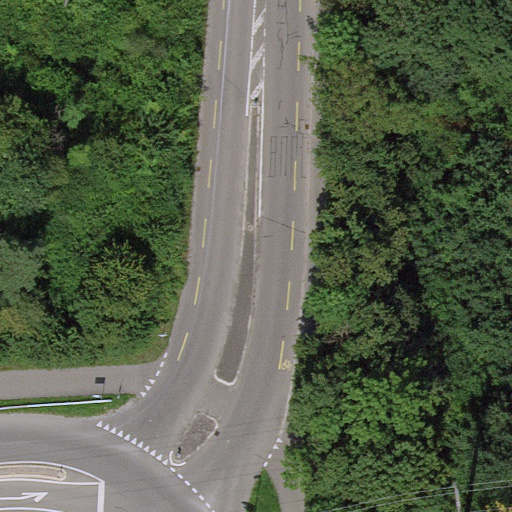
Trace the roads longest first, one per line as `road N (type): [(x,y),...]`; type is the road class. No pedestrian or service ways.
road 1 (unclassified): [(142,511),(222,401),(243,295),(265,0)]
road 2 (tertiary): [(0,481),(74,488),(139,511)]
